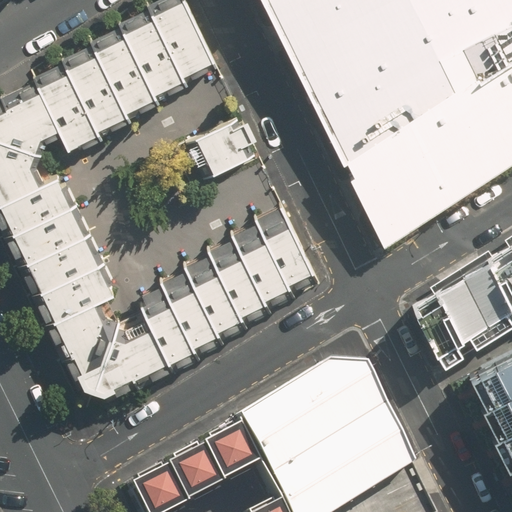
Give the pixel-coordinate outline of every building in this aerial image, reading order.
[(151,6),(180,70),(210,56),(184,0),(152,0),(148,2),(151,6)] [(511,0),(263,0),(386,247),(511,165),(511,0)] [(122,25),(151,88),(182,74),(180,70),(151,6),(120,20),(122,25)] [(93,43),(123,107),(154,93),(151,88),(122,25),(92,39),(93,43)] [(65,62),(94,125),(125,111),(123,107),(93,43),(63,57),(65,62)] [(60,131),(66,144),(97,130),(94,125),(65,62),(35,76),(60,131)] [(60,131),(35,76),(0,94),(0,133),(44,149),(46,136),(60,131)] [(189,140),(207,178),(256,155),(238,117),(189,140)] [(0,199),(49,175),(40,162),(44,149),(0,133),(0,199)] [(0,199),(0,214),(9,232),(74,200),(59,170),(49,175),(0,199)] [(9,232),(24,262),(89,229),(74,200),(9,232)] [(258,218),(284,280),(311,268),(281,201),(255,213),(258,218)] [(233,234),(261,296),(287,285),(284,280),(258,218),(231,230),(233,234)] [(24,262),(39,292),(104,259),(89,229),(24,262)] [(511,233),(411,299),(442,358),(511,315),(511,233)] [(210,251),(237,312),(263,301),(261,296),(233,234),(208,245),(210,251)] [(187,268),(214,329),(239,317),(237,312),(210,251),(184,262),(187,268)] [(39,292),(54,321),(101,298),(119,289),(104,259),(39,292)] [(165,287),(191,347),(217,335),(214,329),(187,268),(161,279),(165,287)] [(145,314),(166,362),(192,350),(191,347),(165,287),(138,299),(145,314)] [(101,298),(54,321),(81,384),(93,389),(119,317),(108,313),(101,298)] [(106,393),(166,362),(145,314),(130,321),(119,317),(93,389),(106,393)] [(481,401),(511,385),(511,346),(466,369),(481,401)] [(245,511),(333,511),(412,465),(360,364),(321,359),(231,415),(236,423),(125,492),(137,511),(167,511),(253,459),(275,494),(245,511)] [(511,385),(481,401),(497,432),(511,424),(511,385)] [(511,424),(497,432),(509,457),(511,455),(511,424)]
